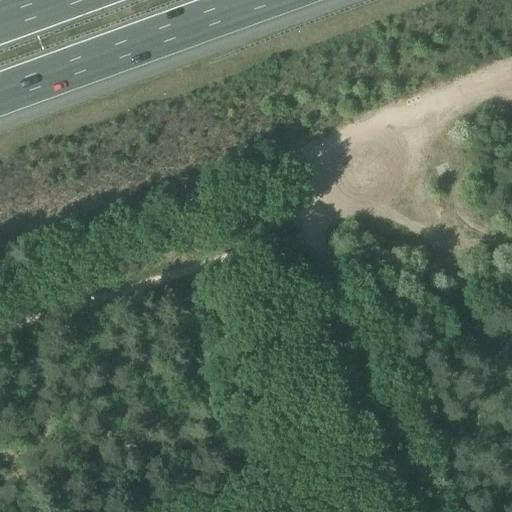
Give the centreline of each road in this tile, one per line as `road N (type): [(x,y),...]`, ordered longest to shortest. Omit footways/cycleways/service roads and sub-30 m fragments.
road 1 (track): [(281,511),(165,257),(0,316)]
road 2 (unclassified): [(423,511),(291,222)]
road 3 (motorway): [(0,92),(255,0)]
road 4 (track): [(291,222),(434,100),(511,73)]
